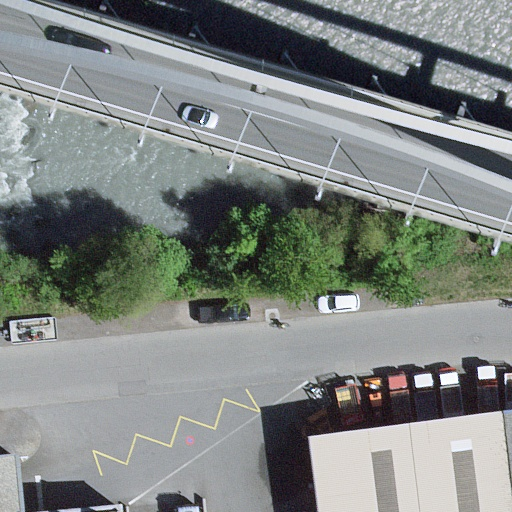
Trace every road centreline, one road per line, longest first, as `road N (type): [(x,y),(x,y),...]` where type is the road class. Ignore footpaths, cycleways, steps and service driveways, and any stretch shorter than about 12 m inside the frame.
road 1 (primary): [(511,185),(0,32)]
road 2 (unclassified): [(511,334),(0,370)]
